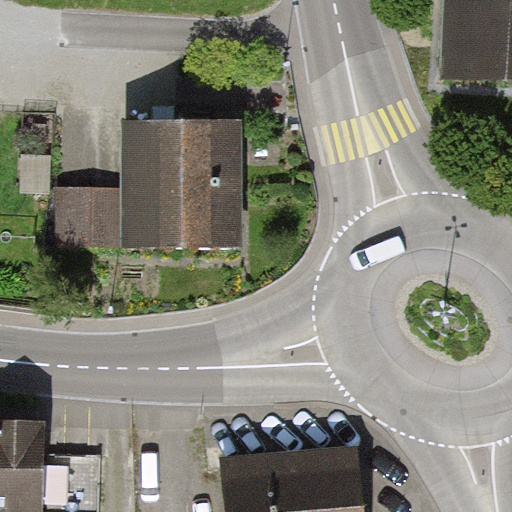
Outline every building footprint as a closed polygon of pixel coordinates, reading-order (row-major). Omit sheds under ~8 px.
[(511,0),(441,0),(437,96),(511,99),(511,0)] [(60,195),(58,246),(236,252),(241,132),(110,127),(107,197),(60,195)] [(29,147),(28,184),(58,184),(59,148),(29,147)] [(0,511),(41,511),(43,440),(0,438),(0,511)] [(366,511),(363,468),(220,480),(222,511),(366,511)]
